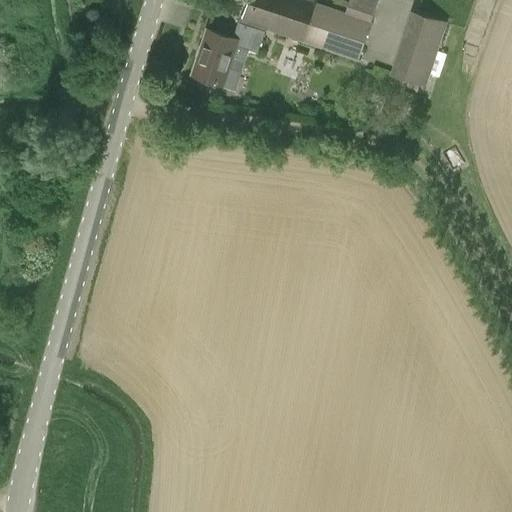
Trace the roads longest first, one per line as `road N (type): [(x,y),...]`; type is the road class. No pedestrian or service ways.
road 1 (unclassified): [(17,511),(36,416),(156,0)]
road 2 (track): [(123,105),(379,141),(407,155),(511,318)]
